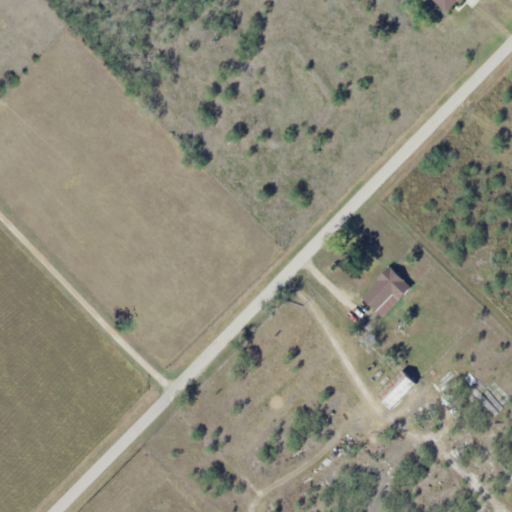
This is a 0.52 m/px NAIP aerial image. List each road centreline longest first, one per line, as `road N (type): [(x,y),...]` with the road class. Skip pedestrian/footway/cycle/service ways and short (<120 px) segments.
road 1 (residential): [(56,511),(511,43)]
road 2 (residential): [(179,386),(0,220)]
